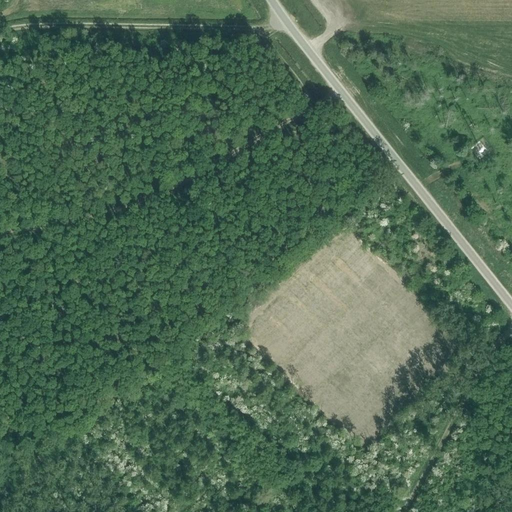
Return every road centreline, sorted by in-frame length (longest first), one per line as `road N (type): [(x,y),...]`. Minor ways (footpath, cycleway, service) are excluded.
road 1 (unclassified): [(511,306),(270,0)]
road 2 (track): [(338,89),(140,201),(0,232)]
road 3 (track): [(283,18),(261,27),(0,31)]
road 4 (track): [(400,511),(467,387),(511,329)]
